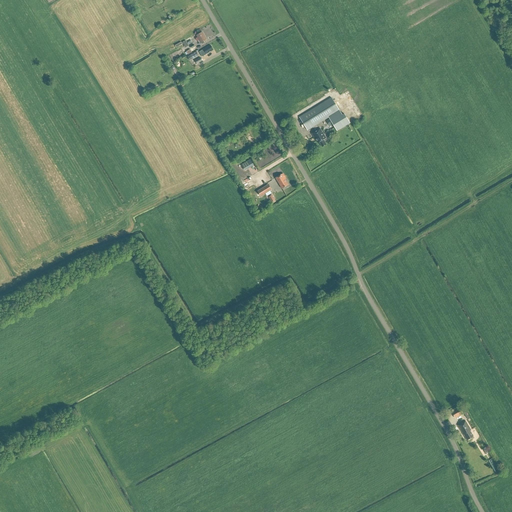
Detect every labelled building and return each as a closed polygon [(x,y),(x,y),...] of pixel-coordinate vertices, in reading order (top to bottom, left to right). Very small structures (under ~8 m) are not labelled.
[(200,42),(201,43),(202,44),(204,42),(204,41),(206,40),(202,32),(196,35),(199,40),(198,41),(199,43),(200,42)] [(210,45),(199,52),(202,56),(213,50),(210,45)] [(187,56),(190,60),(198,55),(196,51),(187,56)] [(329,117),(335,127),(337,131),(350,123),(344,113),(342,115),(331,97),(299,117),(308,130),(329,117)] [(326,138),(320,128),(311,133),(317,143),(319,142),(322,147),(326,144),(323,139),(326,138)] [(252,159),(248,162),(253,170),(257,168),(252,159)] [(282,188),(288,185),(285,179),(286,178),(283,173),(276,177),(282,188)] [(271,190),(268,184),(258,190),(261,196),(271,190)] [(455,416),(462,412),(460,408),(452,412),(455,416)] [(467,439),(473,436),(470,430),(471,430),(465,420),(458,425),(463,434),(464,434),(467,439)]
